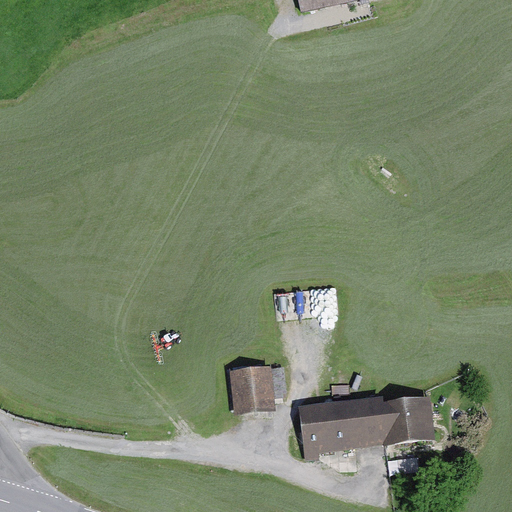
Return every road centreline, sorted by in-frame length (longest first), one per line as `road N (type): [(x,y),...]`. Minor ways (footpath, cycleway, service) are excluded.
road 1 (track): [(203,455),(125,355),(123,319),(268,40)]
road 2 (track): [(0,432),(269,460),(345,491),(375,489)]
